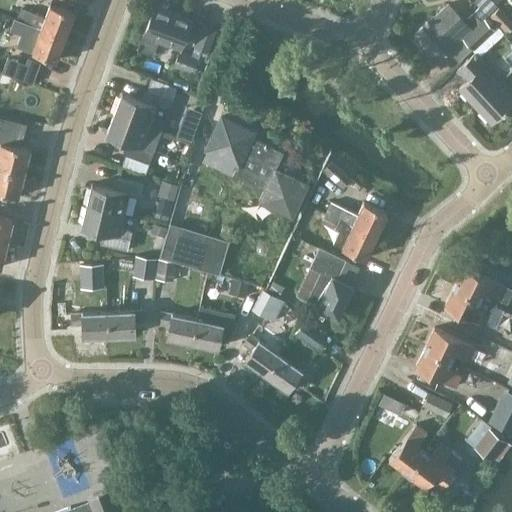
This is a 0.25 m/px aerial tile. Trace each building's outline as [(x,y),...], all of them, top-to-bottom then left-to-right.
[(436,18),(414,37),(436,62),(459,42),(457,40),(461,37),(473,49),(498,27),(487,15),(486,14),(474,25),(471,28),(447,4),(434,16),(436,18)] [(67,39),(76,14),(51,5),(47,17),(20,7),(15,19),(67,39)] [(478,6),(466,17),(474,25),(486,14),(478,6)] [(489,15),(506,33),(511,26),(511,19),(499,6),(489,15)] [(140,49),(154,54),(159,41),(182,50),(192,22),(155,8),(140,49)] [(67,39),(15,19),(12,29),(22,33),(18,46),(58,61),(67,39)] [(208,53),(217,31),(204,26),(196,48),(208,53)] [(193,74),(198,60),(180,53),(175,67),(193,74)] [(477,53),(459,71),(469,81),(461,88),(494,122),(511,104),(511,96),(484,67),(487,64),(477,53)] [(26,59),(19,78),(32,83),(39,63),(26,59)] [(439,89),(455,75),(446,64),(429,78),(439,89)] [(162,133),(174,101),(150,92),(146,103),(123,94),(115,115),(162,133)] [(150,165),(162,133),(115,115),(107,136),(130,144),(126,155),(150,165)] [(221,115),(205,148),(206,149),(237,163),(232,174),(243,179),(241,184),(250,189),(252,184),(267,190),(261,201),(293,216),(309,183),(277,168),(285,151),(253,136),(255,131),(223,116),(221,115)] [(0,167),(24,173),(30,150),(19,147),(25,124),(0,117),(0,142),(1,142),(0,145),(0,167)] [(179,125),(175,135),(190,140),(194,131),(179,125)] [(139,173),(142,163),(118,156),(116,167),(139,173)] [(322,170),(341,187),(351,176),(331,159),(322,170)] [(24,173),(0,167),(0,192),(18,197),(24,173)] [(141,197),(144,185),(119,179),(116,190),(92,184),(87,206),(124,215),(129,194),(141,197)] [(178,186),(162,181),(158,194),(174,199),(178,186)] [(364,201),(358,214),(330,200),(325,211),(377,235),(387,213),(364,201)] [(121,227),(124,215),(87,206),(81,228),(105,234),(102,245),(127,251),(132,232),(121,227)] [(325,211),(320,222),(340,232),(334,243),(342,247),(366,258),(377,235),(325,211)] [(0,242),(7,244),(12,221),(0,217),(0,242)] [(169,221),(160,255),(219,271),(228,237),(169,221)] [(153,223),(151,231),(162,235),(165,227),(153,223)] [(353,285),(337,277),(346,260),(320,247),(311,266),(322,272),(308,300),(318,305),(317,306),(338,316),(353,285)] [(134,255),(132,274),(154,277),(156,257),(134,255)] [(157,257),(155,278),(172,280),(175,260),(157,257)] [(101,262),(78,263),(79,286),(102,286),(101,262)] [(511,288),(504,285),(505,284),(464,265),(455,285),(495,305),(498,299),(506,303),(511,291),(511,288)] [(231,279),(228,291),(243,296),(247,284),(231,279)] [(268,290),(279,296),(283,289),(272,284),(268,290)] [(491,312),(495,305),(455,285),(445,305),(485,325),(491,312)] [(250,308),(274,321),(283,303),(259,291),(250,308)] [(132,322),(142,322),(141,311),(106,312),(107,336),(133,335),(132,322)] [(83,337),(107,336),(106,312),(71,313),(72,325),(81,325),(83,337)] [(190,342),(196,319),(163,312),(160,323),(169,324),(167,337),(190,342)] [(66,314),(53,315),(54,326),(67,325),(66,314)] [(294,332),(317,349),(327,335),(304,318),(294,332)] [(228,338),(230,326),(196,319),(190,342),(216,348),(219,337),(228,338)] [(470,356),(475,346),(434,326),(424,347),(451,359),(456,349),(470,356)] [(266,373),(279,355),(250,334),(243,343),(251,349),(245,358),(266,373)] [(447,367),(451,359),(424,347),(415,366),(456,386),(461,374),(447,367)] [(302,384),(309,375),(279,355),(266,373),(286,387),(293,377),(302,384)] [(511,433),(511,388),(510,388),(503,401),(504,402),(493,424),(511,433)] [(421,405),(445,416),(452,401),(428,390),(421,405)] [(383,392),(378,403),(399,413),(404,402),(383,392)] [(417,422),(388,458),(405,471),(424,448),(418,442),(427,430),(417,422)] [(488,426),(473,446),(491,460),(506,440),(488,426)] [(424,448),(405,471),(425,486),(431,478),(440,485),(452,470),(451,470),(461,456),(453,449),(441,440),(431,453),(424,448)] [(119,511),(110,488),(92,495),(95,504),(73,511),(71,511),(70,507),(56,511),(119,511)] [(280,511),(267,500),(263,504),(251,494),(243,504),(252,511),(280,511)] [(236,511),(240,508),(230,499),(219,511),(236,511)]
